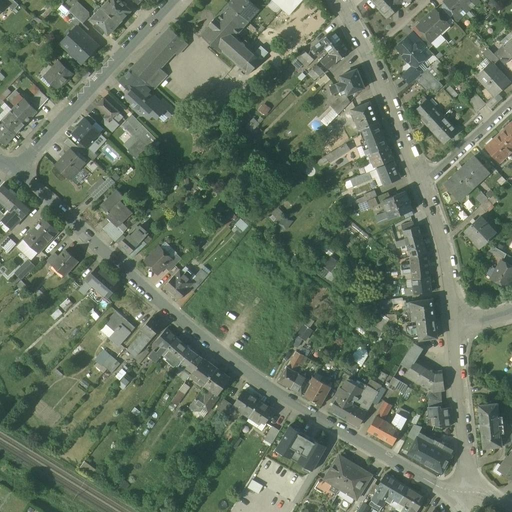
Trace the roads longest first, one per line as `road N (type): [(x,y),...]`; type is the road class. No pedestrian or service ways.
road 1 (residential): [(468,487),(439,487),(245,371),(19,172)]
road 2 (residential): [(19,172),(178,0)]
road 3 (residential): [(424,186),(337,0)]
road 4 (residential): [(468,487),(457,319)]
road 5 (residential): [(457,319),(424,186)]
road 6 (residential): [(424,186),(511,103)]
